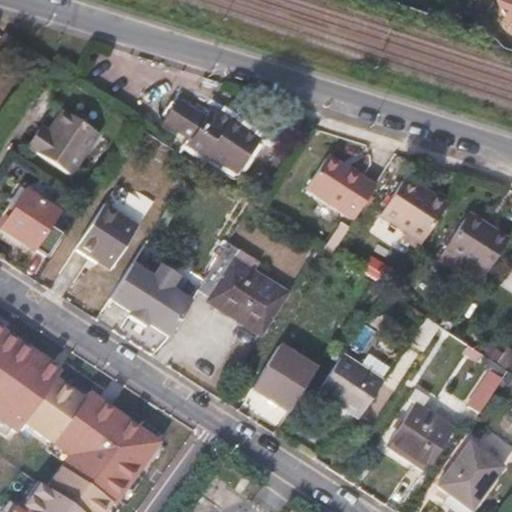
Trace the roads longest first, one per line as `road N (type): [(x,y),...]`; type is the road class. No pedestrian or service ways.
road 1 (tertiary): [(25,0),(511,150)]
road 2 (tertiary): [(216,422),(0,281)]
road 3 (tertiary): [(352,511),(216,422)]
